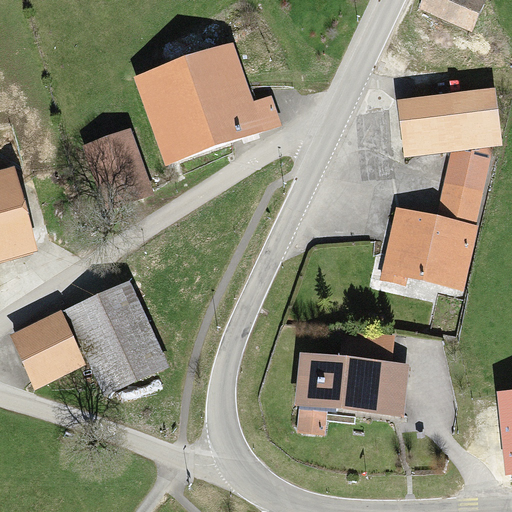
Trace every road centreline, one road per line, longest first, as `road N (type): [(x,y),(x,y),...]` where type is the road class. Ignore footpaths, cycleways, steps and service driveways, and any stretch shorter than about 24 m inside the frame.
road 1 (residential): [(0,332),(292,139),(327,130)]
road 2 (tertiary): [(235,465),(219,412),(228,361),(327,130)]
road 3 (residential): [(0,394),(180,460),(235,465)]
road 4 (tertiary): [(327,130),(390,0)]
